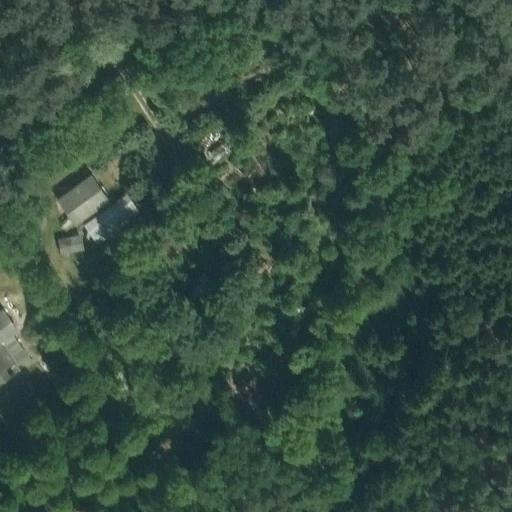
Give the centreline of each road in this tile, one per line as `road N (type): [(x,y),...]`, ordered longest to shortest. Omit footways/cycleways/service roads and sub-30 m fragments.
road 1 (track): [(454,0),(273,511)]
road 2 (track): [(0,127),(194,0)]
road 3 (track): [(316,380),(511,313)]
